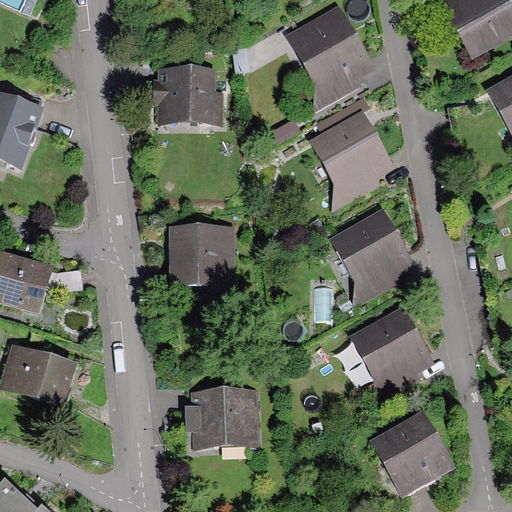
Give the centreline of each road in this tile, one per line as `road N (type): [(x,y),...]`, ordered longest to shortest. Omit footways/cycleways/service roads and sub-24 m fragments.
road 1 (residential): [(483,511),(391,0)]
road 2 (residential): [(139,499),(114,247)]
road 3 (residential): [(114,247),(89,0)]
road 4 (residential): [(139,499),(0,457)]
